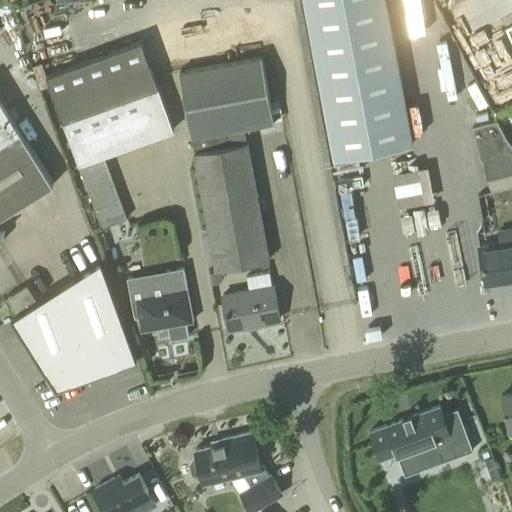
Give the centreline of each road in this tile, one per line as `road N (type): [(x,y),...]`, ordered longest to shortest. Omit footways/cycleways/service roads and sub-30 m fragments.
road 1 (unclassified): [(46,454),(124,422),(293,381)]
road 2 (unclassified): [(293,381),(511,338)]
road 3 (residential): [(339,511),(306,440),(293,381)]
